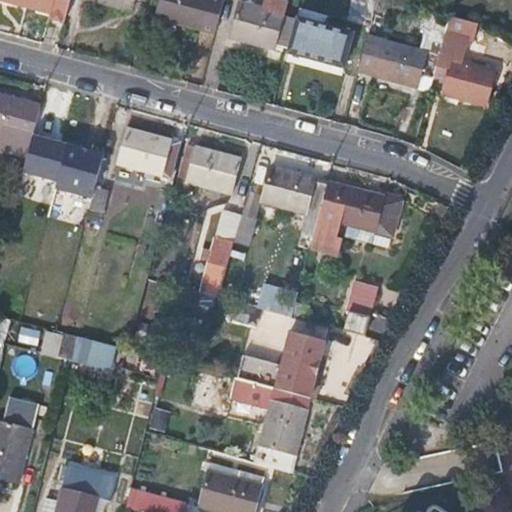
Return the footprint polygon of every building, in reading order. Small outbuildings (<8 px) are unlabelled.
[(0,0),(0,1),(51,15),(50,20),(65,24),(71,0),(0,0)] [(135,3),(147,6),(148,0),(92,0),(132,11),(135,3)] [(162,0),(158,18),(216,34),(225,0),(162,0)] [(379,0),(354,0),(350,15),(373,22),(379,0)] [(241,3),(232,39),(276,51),(278,46),(289,49),(297,19),(285,16),(287,5),(272,1),(269,11),(241,3)] [(446,17),(438,15),(428,54),(424,67),(436,71),(450,18),(446,17)] [(473,42),(477,26),(450,18),(436,71),(434,78),(447,80),(443,95),(486,107),(496,72),(457,61),(463,39),(473,42)] [(354,35),(297,19),(289,49),(302,52),(301,56),(345,69),(354,35)] [(369,38),(360,73),(418,89),(422,75),(424,67),(428,54),(369,38)] [(422,75),(434,78),(436,71),(424,67),(422,75)] [(41,107),(0,96),(0,134),(2,135),(0,144),(0,149),(28,157),(31,143),(41,107)] [(97,122),(41,107),(31,143),(87,157),(97,122)] [(127,130),(118,165),(162,177),(171,143),(127,130)] [(184,145),(173,185),(169,199),(187,204),(191,191),(193,186),(187,184),(196,149),(184,145)] [(241,161),(196,149),(187,184),(193,186),(231,195),(241,161)] [(271,168),(262,200),(261,203),(306,215),(300,234),(313,238),(327,186),(315,182),(314,180),(271,168)] [(313,238),(310,249),(339,257),(343,239),(338,238),(341,224),(348,226),(377,233),(374,246),(392,250),(404,204),(327,183),(327,186),(313,238)] [(90,212),(96,189),(83,185),(76,208),(90,212)] [(107,192),(96,189),(90,212),(102,215),(107,192)] [(262,200),(247,196),(244,204),(241,215),(256,219),(261,203),(262,200)] [(226,268),(241,215),(224,211),(201,293),(218,297),(226,268)] [(256,219),(241,215),(226,268),(242,271),(256,219)] [(374,246),(377,233),(348,226),(345,238),(374,246)] [(352,304),(351,309),(370,313),(377,288),(354,282),(349,303),(352,304)] [(261,295),(257,308),(291,317),(295,304),(261,295)] [(309,307),(295,303),(295,304),(291,317),(305,321),(309,307)] [(344,332),(364,338),(368,318),(349,312),(344,332)] [(76,337),(63,333),(58,357),(71,360),(76,337)] [(243,358),(237,380),(286,394),(308,400),(310,401),(313,387),(324,343),(290,333),(281,368),(243,358)] [(110,371),(116,348),(76,337),(71,360),(110,371)] [(269,411),(253,464),(289,475),(310,401),(308,400),(286,394),(237,380),(236,380),(230,399),(269,411)] [(313,387),(310,401),(315,402),(318,389),(313,387)] [(0,477),(18,482),(36,408),(17,404),(13,424),(0,421),(0,477)] [(69,464),(64,486),(60,502),(47,500),(43,511),(93,511),(97,500),(107,502),(113,503),(114,499),(120,479),(69,464)] [(237,480),(239,473),(210,465),(208,472),(237,480)] [(237,480),(208,472),(198,507),(217,511),(253,511),(263,480),(239,473),(237,480)] [(138,491),(134,510),(139,511),(182,511),(183,508),(163,503),(163,497),(138,491)] [(462,511),(440,499),(437,498),(435,499),(432,502),(428,509),(430,511),(462,511)] [(97,500),(93,511),(105,511),(107,502),(97,500)]
